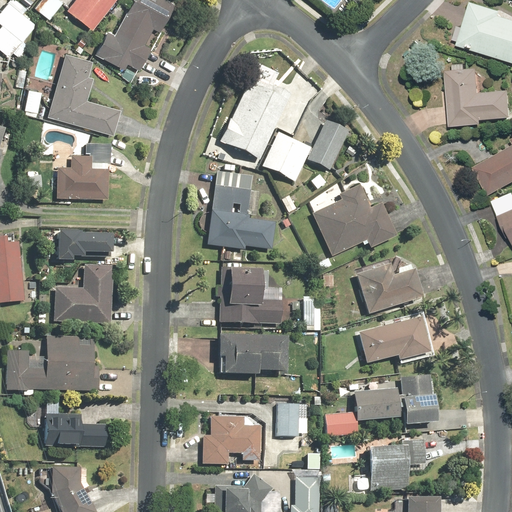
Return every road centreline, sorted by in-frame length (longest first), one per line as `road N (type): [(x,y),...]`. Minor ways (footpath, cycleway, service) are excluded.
road 1 (residential): [(152,511),(169,158),(200,70),(247,0)]
road 2 (residential): [(495,511),(490,368),(473,298),(443,214),(343,70)]
